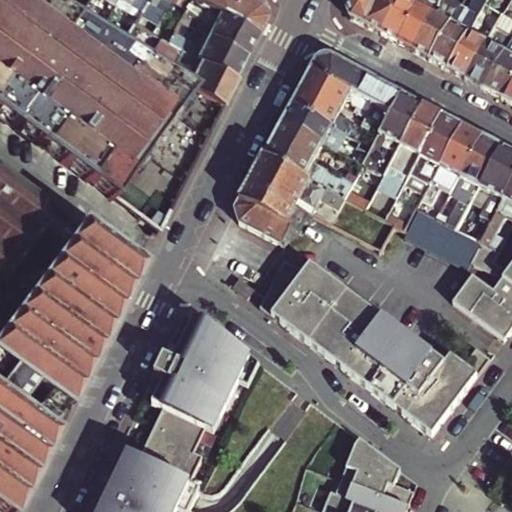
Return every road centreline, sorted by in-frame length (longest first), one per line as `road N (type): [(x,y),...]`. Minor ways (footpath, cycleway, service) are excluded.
road 1 (residential): [(166,275),(248,320),(439,481)]
road 2 (secondary): [(166,275),(297,19)]
road 3 (secondary): [(51,511),(166,275)]
road 4 (residential): [(511,134),(297,19)]
road 5 (unknown): [(166,275),(0,154)]
